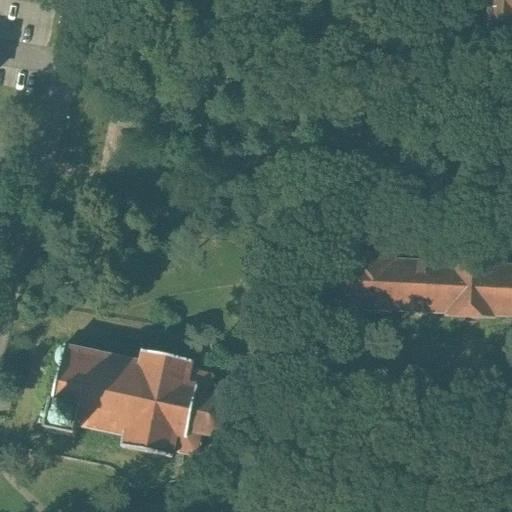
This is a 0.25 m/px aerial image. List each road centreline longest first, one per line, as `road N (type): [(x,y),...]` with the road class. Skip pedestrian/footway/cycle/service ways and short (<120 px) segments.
road 1 (residential): [(81,23),(511,52)]
road 2 (residential): [(81,23),(27,175)]
